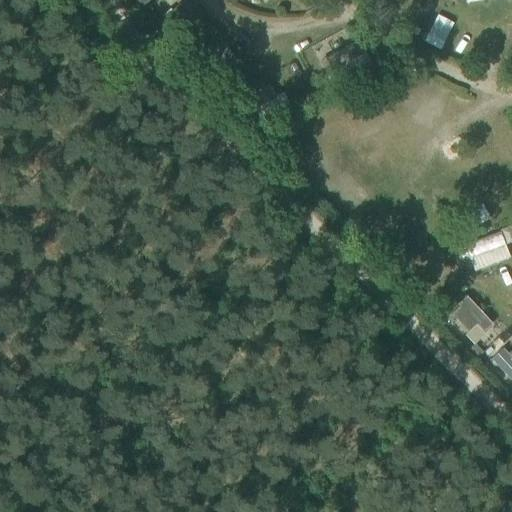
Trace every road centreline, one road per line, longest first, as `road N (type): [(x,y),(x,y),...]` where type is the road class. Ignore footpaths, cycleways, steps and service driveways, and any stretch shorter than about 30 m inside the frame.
road 1 (track): [(511,423),(311,228),(105,0)]
road 2 (track): [(311,228),(0,396)]
